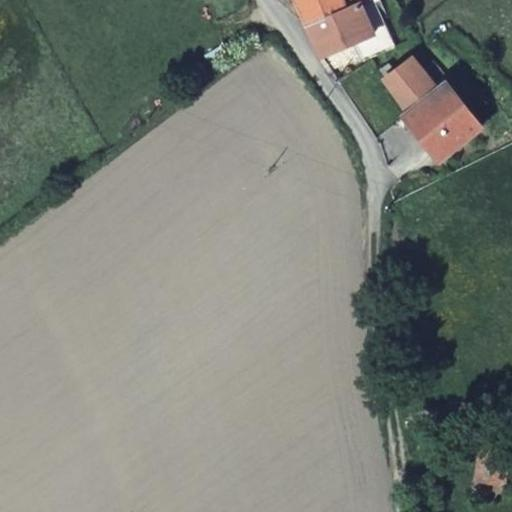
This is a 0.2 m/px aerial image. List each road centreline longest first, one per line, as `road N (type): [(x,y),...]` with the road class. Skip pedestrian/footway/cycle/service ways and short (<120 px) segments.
road 1 (track): [(377,187),(373,285),(409,511)]
road 2 (residential): [(268,0),(305,65),(367,144),(377,187)]
